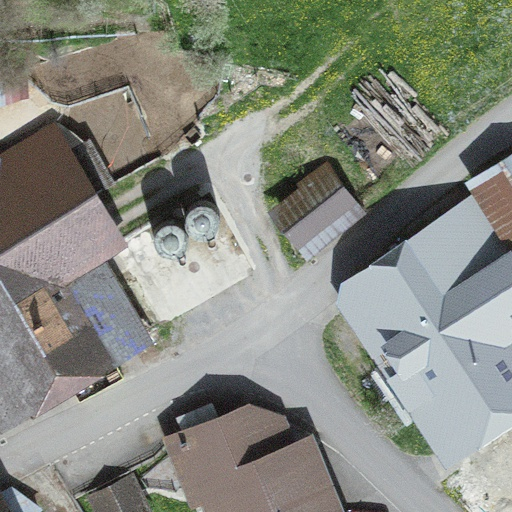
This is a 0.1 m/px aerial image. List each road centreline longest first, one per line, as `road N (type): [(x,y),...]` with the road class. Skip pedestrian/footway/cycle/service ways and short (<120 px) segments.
road 1 (unclassified): [(511,120),(261,338)]
road 2 (unclassified): [(261,338),(0,465)]
road 3 (unclassified): [(434,511),(261,338)]
